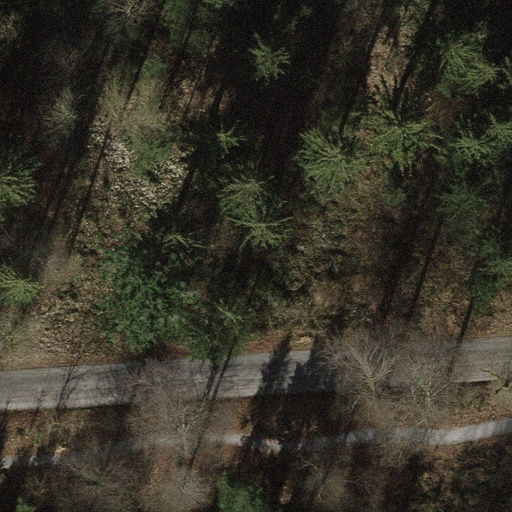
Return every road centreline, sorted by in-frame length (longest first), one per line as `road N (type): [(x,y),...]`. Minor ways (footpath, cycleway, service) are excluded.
road 1 (track): [(0,462),(109,453),(179,437),(265,445),(511,427)]
road 2 (unclassified): [(511,364),(0,394)]
